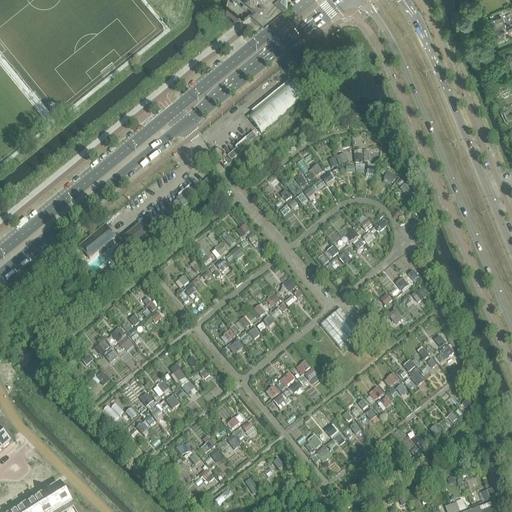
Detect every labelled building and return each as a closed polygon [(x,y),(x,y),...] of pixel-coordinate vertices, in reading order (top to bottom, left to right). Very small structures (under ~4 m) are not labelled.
[(236,15),(226,7),(225,13),(227,16),(233,25),(236,15)] [(261,134),(308,96),(294,79),(247,117),(261,134)] [(248,145),(258,137),(255,132),(245,141),(248,145)] [(240,153),(249,146),(245,142),(237,149),(240,153)] [(232,162),(240,155),(237,150),(228,158),(232,162)] [(339,160),(337,160),(339,167),(348,164),(345,155),(338,158),(339,160)] [(362,155),(354,156),(355,165),(362,164),(362,155)] [(368,166),(366,179),(374,180),(376,167),(368,166)] [(318,167),(313,171),(317,178),(322,174),(318,167)] [(332,175),(322,180),(325,185),(333,181),(335,179),(332,175)] [(387,175),(384,180),(392,184),(395,179),(387,175)] [(214,182),(210,177),(195,190),(193,187),(176,200),(183,208),(199,195),(214,182)] [(302,178),(297,182),(302,189),(307,185),(302,178)] [(405,186),(401,191),(407,197),(411,192),(405,186)] [(310,190),(304,195),(308,200),(313,196),(315,195),(311,190),(310,190)] [(286,193),(281,196),(286,203),(291,199),(286,193)] [(294,202),(289,207),(291,210),(297,206),(294,202)] [(363,217),(357,222),(366,233),(372,228),(363,217)] [(383,222),(375,229),(379,234),(387,227),(383,222)] [(246,226),(237,233),(242,240),(251,233),(246,226)] [(115,239),(106,228),(80,248),(90,259),(115,239)] [(352,231),(345,237),(350,244),(358,237),(352,231)] [(248,239),(248,240),(252,245),(257,240),(253,235),(248,239)] [(360,241),(354,247),(358,251),(364,246),(360,241)] [(222,246),(215,251),(215,252),(220,258),(227,252),(222,246)] [(332,248),(324,255),(330,262),(338,255),(332,248)] [(238,249),(232,254),(238,262),(244,257),(238,249)] [(345,252),(338,258),(345,266),(352,260),(345,252)] [(222,262),(217,266),(220,271),(221,270),(223,273),(228,269),(222,262)] [(413,272),(408,276),(414,282),(418,279),(413,272)] [(207,274),(203,277),(207,282),(211,279),(207,274)] [(184,278),(178,282),(184,288),(185,287),(189,284),(184,278)] [(402,280),(396,285),(402,293),(409,287),(402,280)] [(289,282),(285,285),(290,292),(294,289),(289,282)] [(191,286),(184,291),(189,298),(196,293),(191,286)] [(421,290),(412,297),(418,304),(427,297),(421,290)] [(299,292),(295,296),(299,300),(303,297),(299,292)] [(275,294),(269,299),(276,308),(282,303),(275,294)] [(387,296),(382,300),(387,306),(392,302),(387,296)] [(151,303),(146,307),(152,314),(156,310),(151,303)] [(259,307),(254,311),(260,318),(265,314),(259,307)] [(359,331),(349,319),(355,314),(350,308),(344,312),(341,310),(321,326),(340,348),(359,331)] [(395,311),(387,318),(395,327),(403,321),(395,311)] [(158,314),(151,320),(156,325),(162,320),(158,314)] [(135,317),(129,321),(135,328),(140,324),(135,317)] [(268,319),(264,322),(269,328),(273,325),(268,319)] [(245,320),(240,324),(245,330),(250,326),(245,320)] [(119,330),(111,337),(117,345),(125,337),(119,330)] [(254,331),(249,334),(254,341),(259,337),(254,331)] [(229,333),(224,336),(225,337),(229,342),(229,343),(234,339),(229,333)] [(440,338),(435,342),(441,349),(445,345),(440,338)] [(126,339),(119,346),(123,351),(124,349),(126,352),(133,347),(126,339)] [(104,343),(95,349),(101,356),(104,354),(109,349),(104,343)] [(237,343),(232,347),(237,353),(242,350),(237,343)] [(448,347),(440,354),(446,361),(454,355),(448,347)] [(111,351),(104,357),(111,365),(117,359),(111,351)] [(424,351),(419,355),(424,361),(429,358),(424,351)] [(88,356),(82,362),(86,367),(93,362),(88,356)] [(193,358),(187,363),(192,368),(198,364),(193,358)] [(432,361),(428,364),(433,370),(437,366),(432,361)] [(305,363),(301,366),(306,373),(310,369),(305,363)] [(409,363),(404,367),(411,375),(415,371),(409,363)] [(101,372),(95,377),(96,378),(101,383),(104,387),(110,381),(101,372)] [(205,372),(201,377),(205,381),(210,377),(205,372)] [(312,372),(305,378),(310,383),(317,378),(312,372)] [(180,373),(173,377),(177,383),(184,378),(180,373)] [(415,373),(410,377),(418,387),(423,383),(415,373)] [(393,374),(387,379),(393,387),(399,382),(393,374)] [(289,375),(282,381),(286,387),(294,381),(289,375)] [(164,385),(155,393),(159,398),(163,394),(165,396),(170,392),(164,385)] [(190,385),(184,390),(187,395),(193,390),(190,385)] [(297,385),(291,390),(294,394),(301,389),(297,385)] [(401,387),(397,391),(402,398),(407,394),(401,387)] [(274,388),(269,392),(274,399),(278,395),(274,388)] [(378,389),(373,393),(378,399),(383,396),(378,389)] [(283,396),(274,403),(278,409),(278,408),(285,403),(287,406),(289,404),(283,396)] [(172,397),(166,401),(174,410),(179,406),(172,397)] [(150,398),(143,403),(146,407),(153,402),(150,398)] [(386,400),(381,403),(386,409),(391,406),(386,400)] [(468,401),(462,406),(469,413),(474,408),(468,401)] [(363,402),(359,405),(363,411),(367,408),(363,402)] [(130,411),(126,414),(132,420),(136,417),(130,411)] [(159,411),(152,416),(155,420),(162,415),(159,411)] [(370,411),(365,415),(371,422),(376,418),(370,411)] [(347,414),(342,418),(347,424),(352,420),(347,414)] [(452,415),(447,419),(452,424),(456,420),(452,415)] [(239,417),(227,427),(231,432),(243,422),(239,417)] [(248,424),(242,429),(246,434),(252,429),(248,424)] [(142,425),(137,429),(145,438),(150,433),(149,432),(143,426),(142,425)] [(354,425),(350,429),(356,436),(360,432),(354,425)] [(333,426),(325,432),(332,440),(339,434),(333,426)] [(435,427),(430,432),(436,439),(441,434),(435,427)] [(0,432),(0,448),(0,449),(8,442),(0,432)] [(234,437),(227,442),(234,451),(241,445),(234,437)] [(314,437),(307,443),(315,452),(322,446),(314,437)] [(339,437),(334,441),(339,447),(344,443),(339,437)] [(418,437),(413,441),(422,451),(426,448),(418,437)] [(206,446),(201,450),(205,456),(215,448),(210,442),(206,446)] [(189,446),(176,449),(181,457),(191,454),(189,446)] [(325,449),(317,456),(323,464),(332,457),(325,449)] [(217,452),(211,456),(214,461),(220,456),(217,452)] [(404,455),(395,462),(401,470),(410,462),(404,455)] [(195,457),(191,461),(195,467),(200,463),(195,457)] [(278,460),(272,465),(278,472),(284,468),(278,460)] [(370,471),(362,477),(369,486),(370,486),(371,485),(377,480),(370,471)] [(208,472),(203,476),(209,484),(214,479),(208,472)] [(251,481),(245,484),(253,496),(258,493),(251,481)] [(60,486),(51,491),(63,511),(67,511),(74,508),(67,498),(69,497),(65,491),(64,492),(60,486)] [(63,511),(51,491),(42,497),(51,511),(58,511),(62,510),(62,511),(63,511)] [(51,511),(42,497),(33,502),(39,511),(51,511)] [(39,511),(33,502),(25,507),(27,511),(39,511)]
